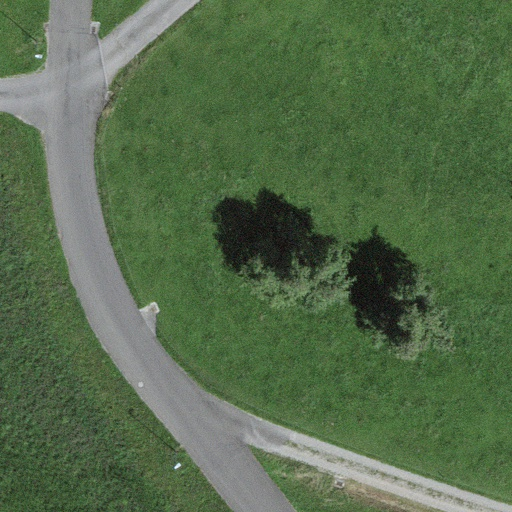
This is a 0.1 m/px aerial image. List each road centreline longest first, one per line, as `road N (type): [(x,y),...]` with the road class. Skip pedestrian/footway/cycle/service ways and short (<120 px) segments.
road 1 (residential): [(79,0),(72,113),(96,266),(164,390),(260,511)]
road 2 (track): [(506,511),(277,438),(164,390)]
